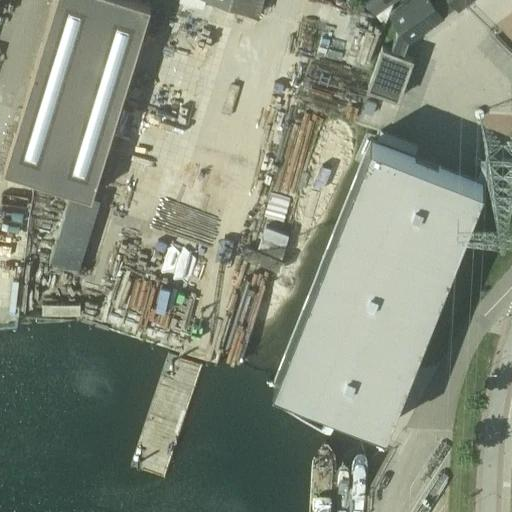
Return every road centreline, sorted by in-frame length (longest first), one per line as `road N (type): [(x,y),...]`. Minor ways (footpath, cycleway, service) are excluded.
road 1 (unclassified): [(384,511),(471,331),(511,285)]
road 2 (unknown): [(273,0),(211,174)]
road 3 (unclassified): [(487,511),(491,431),(511,340)]
